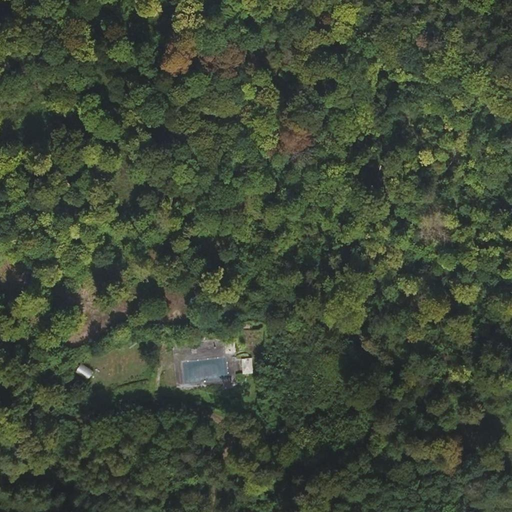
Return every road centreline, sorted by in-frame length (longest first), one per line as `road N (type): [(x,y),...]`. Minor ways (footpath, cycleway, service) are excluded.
road 1 (track): [(373,415),(380,365),(265,290),(250,261),(343,53)]
road 2 (track): [(511,90),(360,15),(343,53)]
